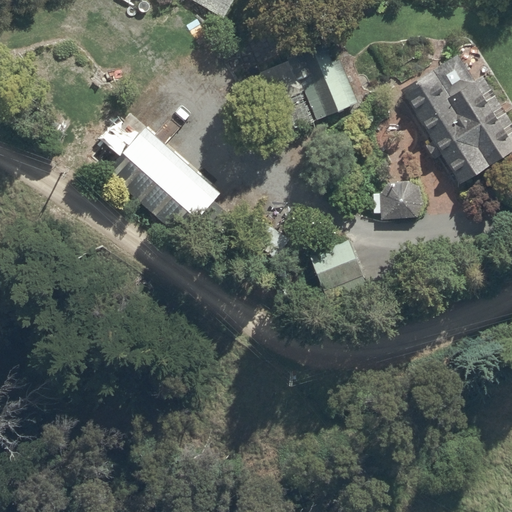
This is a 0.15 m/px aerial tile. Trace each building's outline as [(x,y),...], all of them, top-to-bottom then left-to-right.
[(196,0),(230,19),(240,0),(196,0)] [(334,34),(293,51),(323,120),(363,103),(334,34)] [(447,63),(403,91),(466,192),(511,162),(511,110),(491,77),(495,75),(472,38),(443,56),(447,63)] [(148,132),(146,135),(122,113),(99,139),(123,160),(114,171),(192,240),(226,202),(148,132)] [(355,240),(313,257),(328,294),(370,277),(355,240)]
